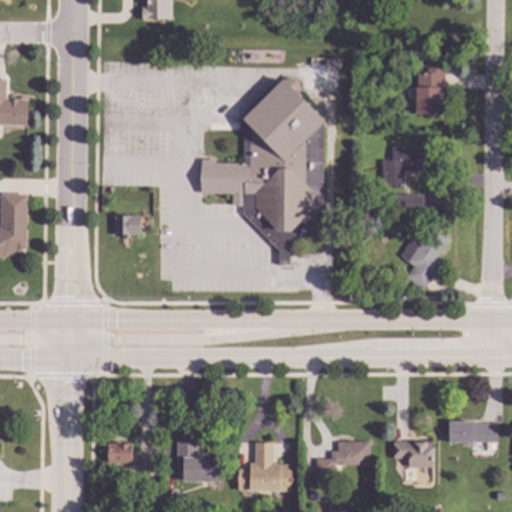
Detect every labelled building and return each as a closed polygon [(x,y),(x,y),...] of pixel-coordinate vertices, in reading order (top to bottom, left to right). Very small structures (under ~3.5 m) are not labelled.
[(169,0),(170,20),(140,20),(139,8),(143,8),(142,0),(169,0)] [(444,97),(439,97),(439,115),(414,115),(415,100),(409,99),(407,98),(407,90),(409,88),(416,88),(416,74),(426,74),(426,71),(445,72),(444,97)] [(300,86),(296,91),(326,121),(323,218),(289,251),(289,267),(277,267),(277,251),(243,215),(243,206),(238,208),(230,205),(230,195),(199,194),(200,159),(216,160),(216,163),(242,164),(243,131),(238,131),(238,124),(243,124),(243,121),(288,77),(300,86)] [(0,79),(6,80),(5,99),(28,100),(26,127),(0,125),(0,79)] [(423,172),(404,172),(404,191),(381,191),(381,162),(391,162),(391,147),(423,147),(423,172)] [(148,187),(137,187),(137,174),(148,174),(148,187)] [(179,204),(152,204),(153,186),(180,187),(179,204)] [(0,195),(27,195),(26,248),(18,252),(16,248),(0,256),(0,195)] [(422,214),(413,214),(413,217),(391,217),(391,195),(422,195),(422,214)] [(140,238),(130,238),(130,240),(112,239),(113,216),(140,217),(140,238)] [(449,240),(437,257),(443,261),(422,291),(405,279),(413,268),(406,263),(399,256),(410,241),(419,244),(430,227),(449,240)] [(363,246),(351,246),(351,228),(363,228),(363,246)] [(472,423),(497,423),(497,443),(472,442),(472,445),(463,445),(463,442),(447,442),(447,420),(472,420),(472,423)] [(121,443),(132,443),(131,463),(107,462),(107,443),(113,443),(113,441),(121,441),(121,443)] [(196,456),(220,457),(220,482),(182,481),(182,460),(175,460),(175,441),(196,441),(196,456)] [(272,460),(275,460),(275,463),(291,464),(290,491),(237,490),(237,468),(248,468),(248,463),(253,463),(254,441),(273,442),(272,460)] [(369,464),(333,464),(333,476),(315,476),(315,458),(329,458),(329,450),(336,450),(336,441),(369,441),(369,464)] [(426,442),(432,442),(431,467),(406,467),(407,458),(392,458),(392,441),(426,441),(426,442)] [(154,457),(154,475),(139,475),(139,457),(154,457)] [(160,507),(160,490),(176,490),(176,507),(160,507)] [(505,500),(495,500),(495,491),(505,491),(505,500)]
